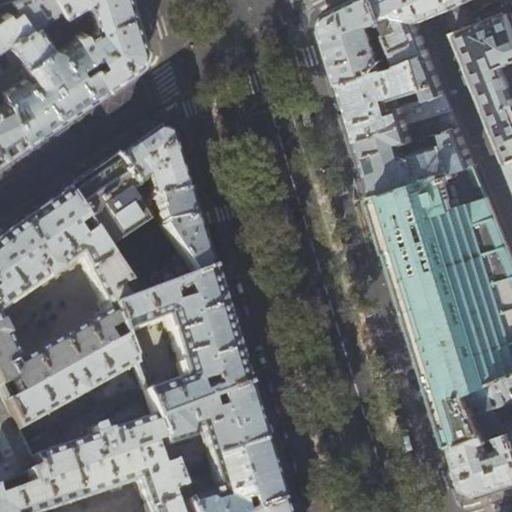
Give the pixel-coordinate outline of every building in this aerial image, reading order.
[(60,11),(53,0),(15,0),(10,2),(16,10),(8,14),(5,11),(0,14),(0,46),(7,41),(12,48),(11,49),(23,66),(50,47),(36,27),(60,11)] [(129,5),(127,0),(53,0),(60,11),(61,14),(77,5),(86,3),(90,17),(74,25),(69,16),(64,19),(74,36),(104,89),(117,79),(138,65),(143,51),(129,5)] [(384,21),(374,0),(355,0),(329,13),(323,26),(330,49),(340,83),(387,68),(383,56),(396,52),(388,32),(384,21)] [(374,0),(384,21),(394,17),(399,28),(388,32),(396,52),(401,64),(430,53),(418,22),(430,17),(446,10),(454,7),(450,0),(374,0)] [(450,0),(454,7),(446,10),(455,33),(474,25),(469,13),(470,13),(465,1),(467,0),(450,0)] [(482,22),(478,9),(470,13),(469,13),(474,25),(455,33),(490,122),(506,163),(511,159),(511,88),(503,65),(511,61),(511,19),(508,11),(482,22)] [(55,49),(50,47),(23,66),(0,81),(0,88),(5,100),(13,119),(24,143),(70,112),(104,89),(74,36),(55,49)] [(357,138),(452,108),(430,53),(401,64),(387,68),(340,83),(349,112),(357,138)] [(5,100),(0,88),(0,159),(24,143),(13,119),(5,100)] [(357,138),(366,166),(376,195),(475,164),(452,108),(357,138)] [(166,198),(186,192),(176,158),(168,133),(153,128),(112,156),(143,203),(150,200),(154,198),(164,195),(166,198)] [(87,174),(62,191),(125,284),(134,299),(193,277),(155,220),(146,208),(143,203),(112,156),(87,174)] [(511,254),(506,239),(475,164),(376,195),(375,196),(382,218),(395,261),(410,308),(425,357),(439,404),(451,443),(485,431),(468,392),(511,373),(511,254)] [(117,289),(125,284),(62,191),(0,233),(0,395),(17,430),(133,366),(125,346),(122,336),(112,308),(125,302),(117,289)] [(196,222),(186,192),(166,198),(164,195),(154,198),(158,212),(157,213),(156,214),(158,217),(155,220),(193,277),(210,270),(210,268),(199,233),(196,222)] [(227,326),(210,270),(193,277),(134,299),(125,302),(112,308),(122,336),(164,321),(182,377),(142,392),(152,418),(153,421),(246,386),(227,326)] [(134,342),(125,346),(133,366),(139,383),(149,379),(150,375),(139,344),(134,342)] [(511,373),(468,392),(485,431),(489,439),(499,436),(511,431),(511,373)] [(255,415),(246,386),(153,421),(161,442),(163,447),(189,439),(190,436),(199,433),(208,462),(209,462),(209,459),(263,442),(255,415)] [(0,484),(25,473),(35,468),(30,458),(17,430),(0,395),(0,484)] [(153,421),(152,418),(61,447),(79,500),(135,481),(145,511),(186,511),(183,502),(178,490),(172,474),(169,465),(160,469),(152,446),(161,442),(153,421)] [(511,431),(499,436),(503,446),(493,450),(489,439),(485,431),(451,443),(458,465),(465,487),(479,494),(506,485),(511,483),(511,431)] [(272,472),(263,442),(209,459),(209,462),(208,462),(215,486),(207,489),(205,495),(183,502),(186,511),(251,511),(281,501),(272,472)] [(61,447),(30,458),(35,468),(25,473),(29,485),(0,494),(0,511),(41,511),(79,500),(61,447)] [(167,459),(169,465),(172,474),(186,469),(182,457),(179,455),(167,459)] [(190,484),(186,469),(172,474),(178,490),(189,486),(190,484)] [(284,511),(281,501),(251,511),(284,511)]
